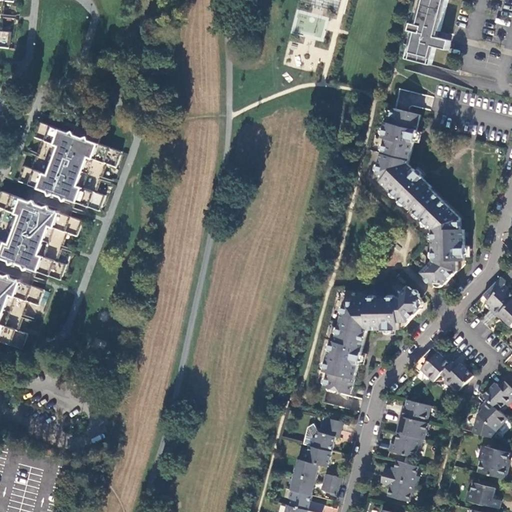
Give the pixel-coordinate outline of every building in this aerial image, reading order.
[(0,0),(0,47),(10,49),(12,33),(2,32),(5,1),(15,2),(15,0),(0,0)] [(420,0),(409,46),(411,46),(408,59),(425,64),(432,66),(437,48),(449,51),(452,42),(440,38),(449,0),(420,0)] [(404,111),(395,109),(395,110),(393,117),(389,116),(384,139),(387,139),(378,174),(385,180),(382,182),(411,210),(412,209),(434,231),(434,263),(423,273),(436,286),(438,284),(444,284),(445,285),(459,272),(459,262),(466,262),(466,257),(466,246),(466,230),(462,230),(462,219),(432,189),(433,188),(410,165),(422,116),(404,111)] [(100,144),(74,135),(42,123),(37,138),(45,141),(35,170),(26,167),(21,182),(33,186),(28,200),(4,191),(0,201),(0,207),(7,210),(0,228),(0,339),(1,340),(23,348),(29,333),(20,330),(31,301),(39,304),(45,290),(32,285),(37,271),(61,280),(68,264),(59,261),(69,233),(78,236),(83,221),(71,216),(77,202),(101,211),(106,196),(98,193),(109,164),(117,167),(123,152),(100,144)] [(103,135),(78,125),(74,135),(100,144),(103,135)] [(489,302),(487,304),(494,310),(492,312),(498,318),(511,303),(511,293),(505,287),(506,286),(505,282),(502,278),(484,297),(489,302)] [(325,388),(352,395),(369,331),(399,330),(400,324),(410,323),(423,309),(421,307),(421,301),(423,299),(410,287),(399,298),(368,299),(368,302),(347,303),(336,342),(333,341),(325,372),(328,373),(325,388)] [(511,303),(498,318),(503,323),(505,322),(511,328),(511,303)] [(493,324),(494,314),(485,313),(484,323),(493,324)] [(441,376),(453,364),(447,358),(445,360),(439,354),(423,372),(434,383),(441,376)] [(458,369),(453,364),(441,376),(447,381),(453,387),(460,393),(474,377),(461,365),(458,369)] [(450,390),(453,387),(447,381),(445,384),(450,390)] [(511,399),(511,388),(506,383),(501,388),(497,385),(485,397),(490,402),(500,411),(506,405),(511,399)] [(420,404),(408,401),(406,410),(404,410),(402,417),(427,424),(432,408),(420,404)] [(479,416),(475,435),(495,440),(497,433),(509,420),(500,411),(490,402),(484,408),(485,410),(479,416)] [(427,424),(402,417),(400,425),(402,425),(399,434),(422,440),(425,441),(429,425),(427,424)] [(344,424),(330,420),(328,428),(342,431),(344,424)] [(309,429),(305,446),(307,446),(311,447),(312,448),(333,453),(336,438),(340,439),(342,431),(328,428),(326,435),(319,433),(314,426),(309,429)] [(422,440),(399,434),(396,446),(392,445),(390,452),(417,459),(422,440)] [(312,448),(311,447),(310,451),(305,450),(302,462),(321,466),(329,468),(333,453),(312,448)] [(482,462),(479,473),(507,480),(510,467),(508,467),(511,454),(486,447),(482,462)] [(302,462),(301,461),(297,476),(317,482),(321,466),(302,462)] [(420,468),(398,462),(395,472),(386,470),(384,477),(401,482),(415,485),(418,477),(420,468)] [(317,482),(297,476),(293,492),(313,497),(317,482)] [(325,484),(340,488),(342,479),(327,476),(325,484)] [(401,482),(384,477),(382,485),(392,487),(389,497),(410,503),(413,493),(415,485),(401,482)] [(323,491),(338,495),(340,488),(325,484),(323,491)] [(473,493),(470,502),(500,510),(502,502),(494,500),(497,489),(475,484),(473,493)] [(313,497),(293,492),(291,500),(293,501),(292,507),(310,511),(324,511),(326,507),(312,503),(314,497),(313,497)]
